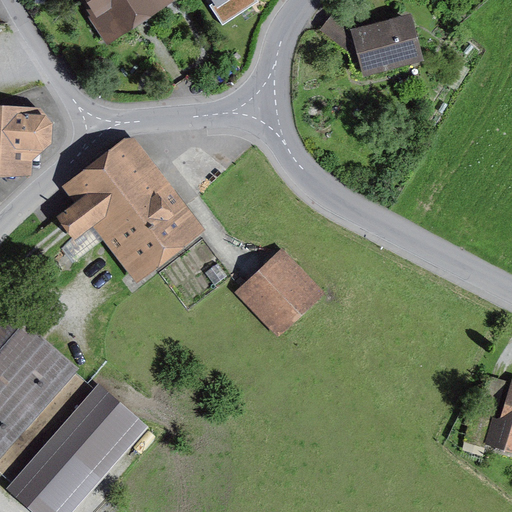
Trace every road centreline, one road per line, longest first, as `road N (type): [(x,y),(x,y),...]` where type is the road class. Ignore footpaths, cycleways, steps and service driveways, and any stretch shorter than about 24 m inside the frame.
road 1 (residential): [(511,288),(324,188),(286,148),(276,106)]
road 2 (residential): [(88,131),(276,106)]
road 3 (residential): [(88,131),(9,0)]
road 4 (residential): [(0,238),(88,131)]
